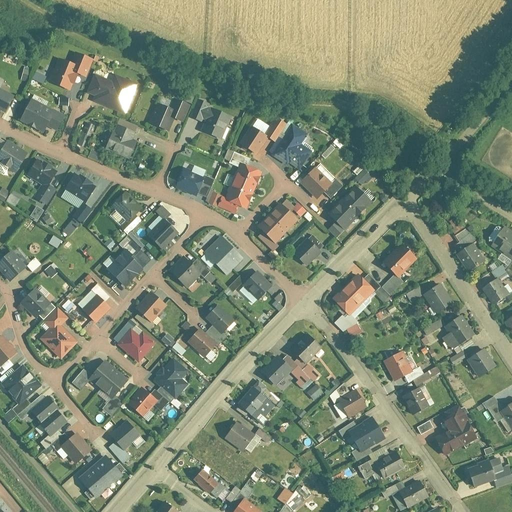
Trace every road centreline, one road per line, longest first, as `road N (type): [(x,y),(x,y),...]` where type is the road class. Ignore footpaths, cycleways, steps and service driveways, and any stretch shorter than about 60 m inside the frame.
road 1 (residential): [(307,295),(462,511)]
road 2 (residential): [(154,462),(307,295)]
road 3 (residential): [(401,206),(511,350)]
road 4 (residential): [(307,295),(401,206)]
road 5 (residential): [(83,511),(0,415)]
